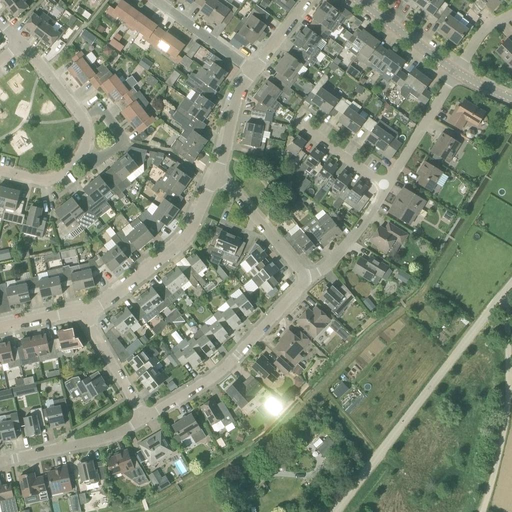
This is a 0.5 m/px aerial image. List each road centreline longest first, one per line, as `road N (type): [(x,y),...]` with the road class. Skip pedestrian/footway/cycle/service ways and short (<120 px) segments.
road 1 (unclassified): [(335,511),(504,292)]
road 2 (residential): [(456,72),(358,231),(328,266),(302,278)]
road 3 (residential): [(0,170),(52,178),(82,152),(86,136),(73,105),(20,42)]
road 4 (unclassified): [(482,511),(508,400),(504,292)]
road 5 (residential): [(302,278),(220,371),(144,418)]
road 6 (residential): [(215,178),(183,241),(103,305),(85,309)]
road 7 (residential): [(144,418),(100,440),(0,462)]
road 8 (residential): [(302,278),(215,178)]
road 9 (residential): [(144,418),(85,309)]
road 10 (residential): [(356,0),(456,72)]
road 11 (residential): [(154,0),(252,72)]
